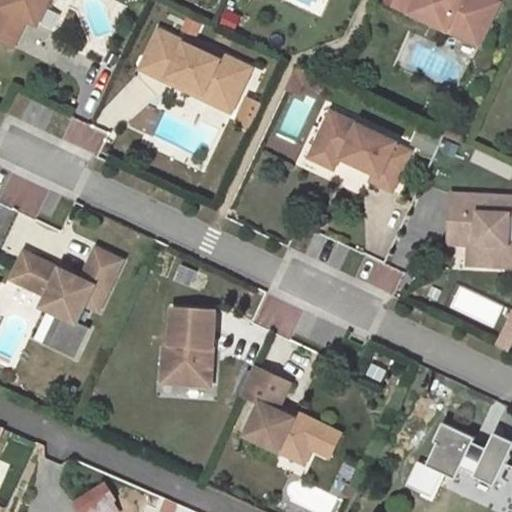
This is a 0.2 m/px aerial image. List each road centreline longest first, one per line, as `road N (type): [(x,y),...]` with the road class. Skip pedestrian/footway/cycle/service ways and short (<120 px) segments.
road 1 (residential): [(511,388),(0,143)]
road 2 (residential): [(227,511),(0,409)]
